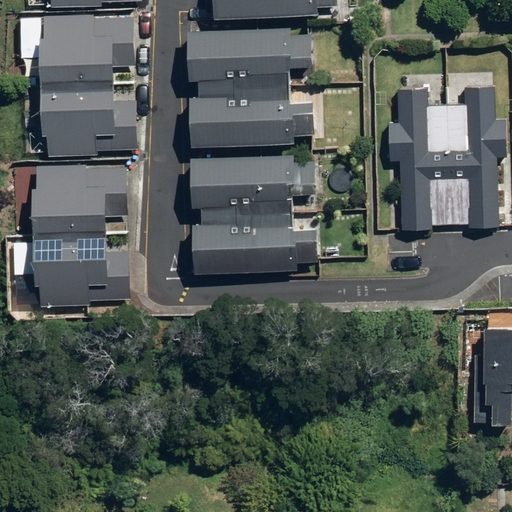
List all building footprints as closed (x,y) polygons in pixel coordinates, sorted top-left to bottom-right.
[(220,0),(221,10),(322,9),(321,2),(350,1),(350,0),(220,0)] [(50,76),(123,75),(123,60),(143,59),(143,14),(50,14),(50,76)] [(299,22),(198,25),(200,73),(207,73),(208,87),(197,87),(199,142),(300,140),(300,131),(318,131),(317,97),(298,98),(298,64),(319,64),(318,32),(300,32),(299,22)] [(123,75),(50,76),(51,149),(145,149),(144,97),(124,97),(123,75)] [(439,88),(405,86),(404,119),(393,118),(392,159),(406,160),(403,227),(441,229),(442,220),(469,221),(469,227),(502,228),(505,155),(511,155),(511,117),(502,117),(503,86),(468,84),(467,101),(438,100),(439,88)] [(302,152),(203,151),(202,198),(209,199),(209,221),(200,221),(199,268),(305,269),(305,258),(324,258),(324,226),(299,225),(299,192),(323,193),(323,159),(302,159),(302,152)] [(45,231),(117,229),(117,215),(136,214),(135,161),(43,164),(45,231)] [(117,229),(45,231),(47,301),(139,299),(138,248),(118,249),(117,229)] [(511,323),(488,323),(488,329),(471,329),(471,355),(478,355),(478,420),(511,420),(511,323)]
